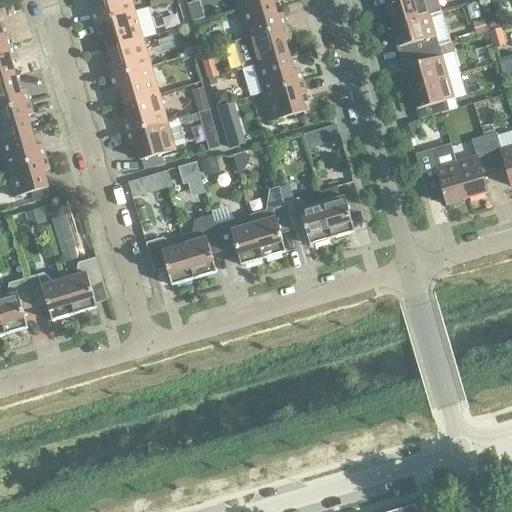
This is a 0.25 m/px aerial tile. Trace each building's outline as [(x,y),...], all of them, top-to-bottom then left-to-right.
[(90,12),(94,24),(134,12),(130,0),(92,0),(96,10),(90,12)] [(234,0),(238,12),(273,1),(272,0),(234,0)] [(388,0),(390,5),(386,6),(393,27),(429,16),(438,14),(438,10),(437,7),(434,3),(426,6),(424,0),(388,0)] [(277,16),(273,1),(238,12),(246,39),(286,27),(283,15),(277,16)] [(103,35),(108,50),(142,40),(134,12),(94,24),(97,37),(103,35)] [(429,16),(393,27),(399,48),(402,47),(405,57),(438,48),(435,38),(429,16)] [(472,23),(475,37),(486,34),(483,20),(472,23)] [(0,51),(13,48),(9,36),(4,37),(0,24),(0,51)] [(290,40),(286,27),(246,39),(254,67),(289,56),(284,41),(290,40)] [(106,67),(110,79),(151,68),(142,40),(108,50),(112,65),(106,67)] [(0,51),(0,81),(15,77),(11,62),(17,60),(13,48),(0,51)] [(411,89),(447,78),(441,57),(438,48),(405,57),(408,67),(405,68),(411,89)] [(293,72),(289,56),(254,67),(262,95),(303,82),(299,70),(293,72)] [(119,90),(124,105),(159,95),(151,68),(110,79),(114,92),(119,90)] [(0,81),(0,111),(29,103),(26,91),(20,92),(15,77),(0,81)] [(411,89),(414,99),(417,111),(421,109),(423,119),(449,112),(446,102),(454,100),(447,78),(411,89)] [(306,95),(303,82),(262,95),(270,123),(305,112),(301,96),(306,95)] [(229,104),(227,96),(220,92),(213,94),(216,107),(229,104)] [(123,122),(126,135),(167,123),(159,95),(124,105),(128,121),(123,122)] [(209,110),(206,99),(196,102),(199,113),(209,110)] [(33,116),(29,103),(0,111),(0,141),(32,132),(27,117),(33,116)] [(216,107),(221,124),(233,120),(229,104),(216,107)] [(485,130),(484,116),(457,118),(458,131),(485,130)] [(167,123),(126,135),(130,147),(136,145),(140,161),(175,151),(167,123)] [(0,141),(0,153),(5,170),(46,158),(42,146),(36,148),(32,132),(0,141)] [(483,138),(491,165),(502,162),(510,187),(511,186),(511,147),(500,150),(495,134),(483,138)] [(476,158),(456,164),(467,200),(488,194),(480,168),(491,165),(483,138),(471,141),(476,158)] [(456,164),(451,147),(450,147),(450,149),(431,154),(431,152),(417,156),(425,184),(438,181),(445,206),(467,200),(456,164)] [(46,158),(5,170),(13,199),(48,188),(43,173),(49,171),(46,158)] [(200,162),(203,175),(219,171),(215,158),(200,162)] [(198,163),(181,168),(186,184),(203,179),(198,163)] [(319,193),(322,205),(332,240),(354,233),(348,211),(360,207),(353,183),(319,193)] [(310,246),(332,240),(322,205),(319,193),(284,203),(291,228),(303,224),(310,246)] [(279,231),(291,228),(284,203),(266,209),(264,222),(253,225),(263,260),(285,254),(279,231)] [(145,209),(139,211),(142,223),(149,221),(145,209)] [(24,214),(27,224),(43,220),(41,210),(24,214)] [(66,215),(52,220),(61,252),(64,251),(73,248),(76,247),(66,215)] [(181,237),(184,246),(194,280),(216,274),(210,251),(222,248),(215,224),(213,216),(193,222),(192,234),(181,237)] [(215,224),(222,248),(225,258),(237,254),(241,267),(263,260),(253,225),(241,229),(232,219),(215,224)] [(194,280),(184,246),(172,249),(163,239),(146,244),(153,268),(165,265),(171,287),(194,280)] [(76,277),(64,281),(74,316),(97,309),(90,287),(102,283),(95,259),(78,264),(76,277)] [(74,316),(64,281),(53,284),(44,274),(26,279),(33,304),(45,300),(52,322),(74,316)] [(6,298),(0,299),(0,318),(5,336),(28,329),(21,307),(33,304),(26,279),(9,284),(6,298)] [(422,511),(420,502),(399,508),(400,511),(422,511)]
